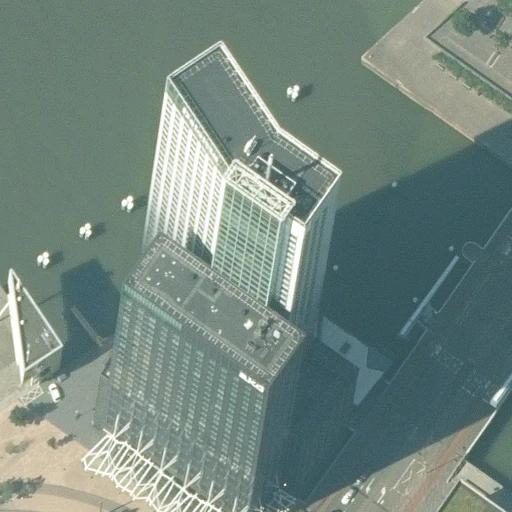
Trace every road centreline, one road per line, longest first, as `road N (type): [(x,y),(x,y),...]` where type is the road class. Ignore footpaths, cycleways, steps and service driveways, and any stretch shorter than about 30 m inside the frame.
road 1 (tertiary): [(511,271),(346,511)]
road 2 (tertiary): [(388,511),(511,332)]
